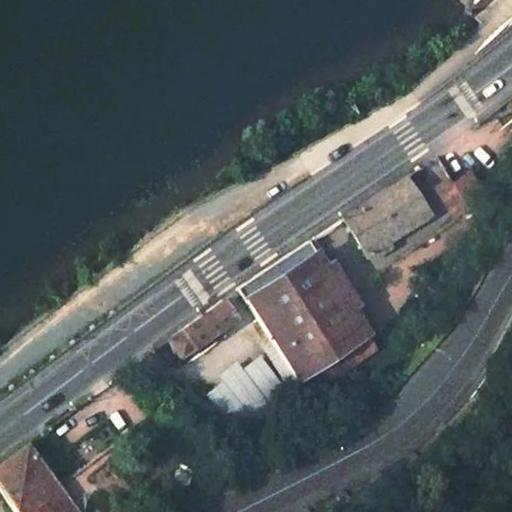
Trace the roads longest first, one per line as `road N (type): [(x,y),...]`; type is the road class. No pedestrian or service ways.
road 1 (primary): [(511,64),(0,432)]
road 2 (secondary): [(511,266),(467,344),(415,409),(239,511)]
